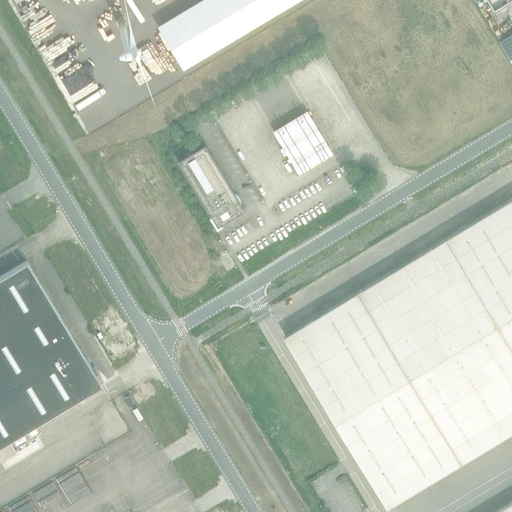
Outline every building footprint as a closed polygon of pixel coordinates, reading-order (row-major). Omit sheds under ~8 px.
[(192,24),(197,34),(208,29),(203,19),(192,24)] [(511,32),(500,39),(511,58),(511,32)] [(311,120),(306,113),(275,131),(280,139),(311,120)] [(321,137),(315,126),(284,145),(290,155),(321,137)] [(204,143),(177,160),(211,215),(209,216),(216,228),(221,225),(220,223),(243,209),(240,204),(240,202),(240,201),(240,199),(239,198),(238,196),(237,195),(236,194),(234,194),(204,143)] [(332,156),(324,143),(294,161),(301,174),(332,156)] [(511,197),(284,336),(388,506),(511,430),(511,197)] [(0,444),(101,383),(26,260),(0,275),(0,444)] [(511,511),(511,500),(492,511),(511,511)]
